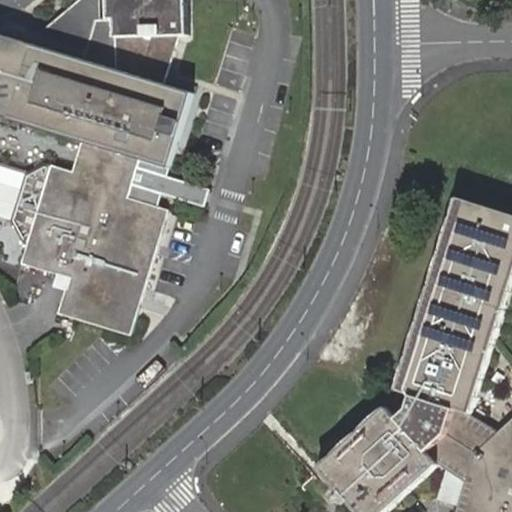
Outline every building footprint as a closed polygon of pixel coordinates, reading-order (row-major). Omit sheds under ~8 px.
[(133,186),(139,168),(141,160),(171,169),(195,95),(168,86),(179,36),(190,37),(189,0),(108,0),(109,19),(102,19),(93,20),(83,52),(81,59),(0,34),(0,117),(83,143),(74,172),(47,165),(27,175),(13,221),(26,245),(29,246),(24,264),(71,279),(60,314),(132,336),(169,211),(129,199),(133,186)] [(93,20),(102,19),(101,0),(80,0),(69,9),(36,38),(83,52),(93,20)] [(213,191),(139,168),(133,186),(208,208),(213,191)] [(386,409),(320,470),(357,511),(386,511),(438,464),(454,475),(465,482),(498,431),(487,425),(471,416),(511,285),(511,216),(459,200),(399,392),(412,396),(407,410),(396,420),(386,409)] [(511,511),(511,419),(498,431),(465,482),(463,511),(511,511)]
